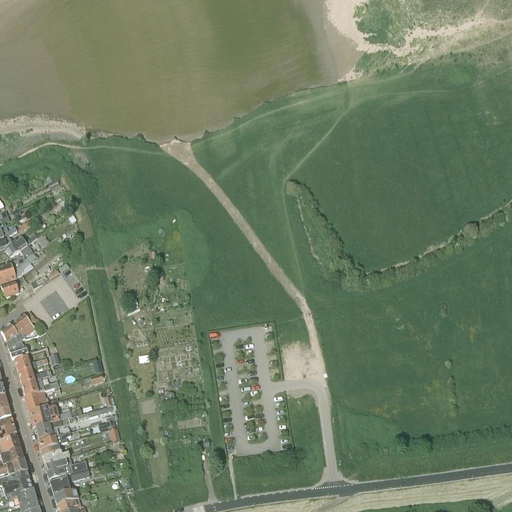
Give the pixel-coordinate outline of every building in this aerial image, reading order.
[(51,183),(48,179),(47,177),(45,176),(40,179),(44,187),(51,183)] [(56,182),(49,186),(51,191),(59,187),(56,182)] [(0,231),(5,230),(3,225),(9,223),(7,219),(0,221),(0,231)] [(20,229),(22,232),(32,226),(31,223),(20,229)] [(7,239),(8,240),(17,234),(14,230),(6,234),(5,230),(0,231),(0,241),(4,240),(7,239)] [(12,247),(5,253),(10,260),(18,254),(27,248),(36,241),(34,238),(28,242),(24,245),(19,238),(17,240),(18,242),(17,243),(12,246),(12,247)] [(12,246),(8,240),(7,239),(4,240),(0,241),(0,253),(4,252),(5,253),(12,247),(12,246)] [(0,267),(0,277),(13,273),(17,272),(24,264),(33,256),(27,248),(18,254),(23,260),(10,264),(10,265),(0,267)] [(13,273),(0,277),(0,286),(16,282),(23,274),(30,266),(37,259),(34,256),(33,256),(24,264),(17,272),(13,273)] [(45,265),(37,272),(39,275),(40,274),(42,276),(49,270),(45,265)] [(66,266),(58,271),(61,275),(69,270),(66,266)] [(28,284),(37,277),(33,272),(24,279),(28,284)] [(47,278),(49,282),(59,276),(56,272),(47,278)] [(16,289),(21,288),(22,289),(27,286),(22,279),(16,285),(0,289),(0,290),(3,300),(2,300),(3,301),(19,295),(18,295),(16,289)] [(31,287),(32,289),(33,291),(47,284),(44,279),(31,287)] [(20,335),(24,340),(33,333),(34,335),(36,334),(35,332),(30,325),(34,321),(28,314),(10,327),(17,337),(20,335)] [(25,340),(24,340),(20,335),(17,337),(10,327),(0,334),(5,343),(9,353),(10,353),(13,361),(28,356),(25,348),(24,348),(20,343),(25,340)] [(50,359),(53,368),(59,366),(56,357),(50,359)] [(18,375),(30,371),(27,359),(14,363),(18,375)] [(34,383),(40,381),(38,376),(33,378),(30,371),(18,375),(21,387),(34,383)] [(49,373),(38,376),(40,381),(51,377),(49,373)] [(101,377),(89,380),(83,382),(83,383),(79,384),(80,390),(88,388),(87,384),(90,384),(91,387),(103,384),(101,377)] [(40,381),(34,383),(21,387),(25,399),(38,395),(51,391),(50,386),(42,388),(40,381)] [(166,400),(169,402),(172,401),(174,398),(174,395),(171,393),(167,394),(166,397),(166,400)] [(26,407),(45,401),(43,394),(38,395),(25,399),(23,399),(26,407)] [(8,411),(4,398),(0,399),(0,413),(8,411)] [(47,401),(45,401),(26,407),(28,415),(46,409),(47,409),(47,408),(58,404),(57,401),(48,404),(47,401)] [(59,423),(60,422),(55,407),(47,409),(46,409),(28,415),(33,431),(35,430),(59,423)] [(110,409),(77,418),(78,422),(111,413),(110,409)] [(0,421),(11,418),(8,411),(0,413),(0,421)] [(11,418),(0,421),(0,444),(16,439),(17,439),(13,426),(11,418)] [(67,420),(60,422),(62,429),(69,426),(67,420)] [(60,422),(59,423),(35,430),(38,441),(52,437),(50,432),(62,429),(60,422)] [(106,431),(114,429),(112,422),(105,424),(104,424),(106,431)] [(112,444),(117,443),(119,442),(116,431),(108,433),(112,444)] [(40,452),(57,447),(67,444),(66,440),(71,439),(69,434),(64,436),(37,444),(40,452)] [(20,450),(16,439),(0,444),(0,450),(2,456),(20,450)] [(63,462),(69,459),(68,455),(61,457),(60,454),(58,454),(57,447),(40,452),(42,458),(44,467),(63,462)] [(0,459),(1,464),(0,464),(0,469),(23,462),(23,461),(20,450),(2,456),(0,456),(0,459)] [(63,462),(44,467),(47,474),(72,467),(69,460),(69,459),(63,462)] [(0,477),(8,475),(8,478),(27,473),(23,462),(0,469),(0,477)] [(81,474),(82,473),(87,472),(84,463),(72,467),(47,474),(48,482),(67,477),(70,477),(81,474)] [(81,474),(70,477),(72,484),(89,479),(87,472),(82,473),(81,474)] [(29,480),(27,473),(8,478),(3,480),(5,487),(29,480)] [(29,479),(29,480),(5,487),(1,488),(6,501),(32,491),(29,479)] [(49,484),(53,498),(70,493),(66,479),(49,484)] [(18,507),(20,506),(35,501),(32,491),(6,501),(5,501),(6,506),(12,504),(12,503),(16,502),(18,507)] [(56,508),(57,509),(68,505),(79,502),(79,501),(78,501),(75,492),(70,493),(53,498),(56,508)] [(32,511),(38,510),(35,501),(20,506),(21,511),(19,511),(20,511),(18,511),(32,511)] [(79,502),(68,505),(57,509),(57,511),(74,511),(78,511),(81,510),(79,502)]
